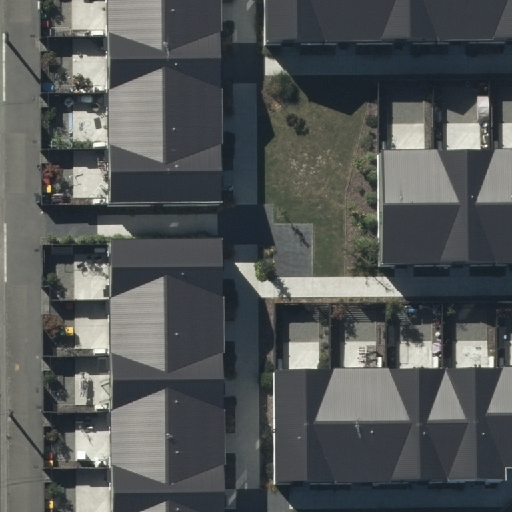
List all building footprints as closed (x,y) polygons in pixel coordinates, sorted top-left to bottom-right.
[(219,0),(108,0),(112,204),(222,202),(219,0)] [(511,0),(265,0),(266,45),(511,42),(511,0)] [(511,150),(376,153),(377,266),(511,263),(511,150)] [(224,511),(222,236),(110,237),(112,511),(224,511)] [(511,366),(274,371),(275,487),(504,484),(504,468),(511,468),(511,366)]
